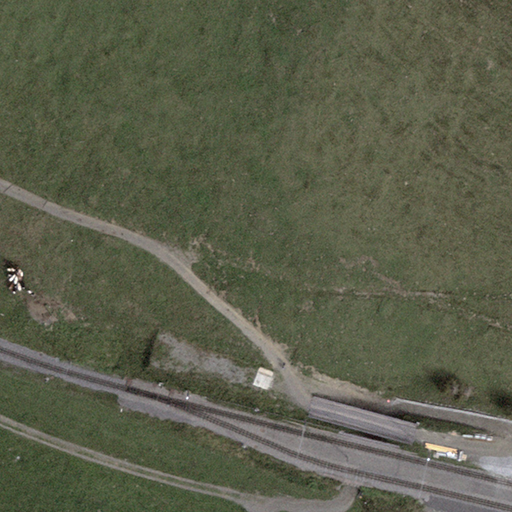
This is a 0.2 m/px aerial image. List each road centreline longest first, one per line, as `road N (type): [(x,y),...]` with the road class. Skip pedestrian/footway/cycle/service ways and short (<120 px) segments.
road 1 (track): [(511,431),(411,410),(382,417),(332,411),(308,399),(285,368),(154,249),(0,185)]
road 2 (track): [(382,417),(357,486),(345,505),(326,511),(213,494),(0,422)]
